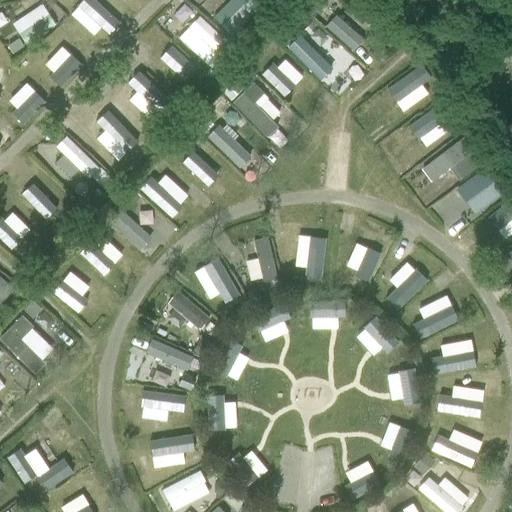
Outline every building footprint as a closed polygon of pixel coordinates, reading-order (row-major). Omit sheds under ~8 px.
[(107,27),(124,9),(114,0),(89,0),(91,2),(86,7),(107,27)] [(183,0),(165,12),(178,31),(199,17),(187,0),(183,0)] [(254,0),(229,0),(212,15),(230,35),(261,7),(254,0)] [(41,1),(12,23),(23,39),(53,18),(41,1)] [(324,26),(352,52),(364,38),(336,12),(324,26)] [(196,16),(178,42),(210,64),(228,39),(196,16)] [(71,44),(62,54),(77,69),(92,53),(61,25),(56,30),(71,44)] [(169,77),(186,60),(161,34),(144,51),(169,77)] [(325,79),(336,64),(297,34),(285,50),(325,79)] [(17,40),(7,47),(12,54),(22,47),(17,40)] [(0,63),(9,57),(0,46),(0,63)] [(285,99),(305,79),(278,52),(258,72),(285,99)] [(210,69),(206,73),(210,77),(225,61),(221,57),(220,58),(220,57),(210,69)] [(419,66),(388,82),(395,96),(426,80),(419,66)] [(149,79),(124,105),(145,126),(170,100),(149,79)] [(233,82),(223,93),(230,100),(240,90),(233,82)] [(252,84),(232,103),(266,137),(276,127),(270,121),(253,103),(262,94),(252,84)] [(0,97),(0,112),(9,125),(18,117),(2,96),(0,97)] [(97,100),(86,110),(120,146),(131,136),(97,100)] [(433,111),(396,128),(405,147),(419,140),(422,146),(444,136),(433,111)] [(202,117),(194,126),(203,134),(211,125),(202,117)] [(221,123),(207,137),(239,168),(252,154),(221,123)] [(78,188),(99,168),(66,134),(54,146),(62,155),(54,163),(78,188)] [(484,160),(464,134),(423,166),(434,181),(447,171),(456,182),(484,160)] [(169,156),(203,186),(215,173),(181,143),(169,156)] [(500,193),(483,171),(456,191),(465,202),(470,198),(478,209),(500,193)] [(42,173),(28,185),(56,217),(70,205),(42,173)] [(172,221),(184,208),(156,181),(144,194),(172,221)] [(92,193),(84,201),(90,207),(98,198),(92,193)] [(510,234),(511,232),(511,199),(476,221),(486,238),(505,226),(510,234)] [(0,213),(32,245),(45,232),(11,200),(0,211),(0,213)] [(117,228),(140,249),(152,237),(129,215),(117,228)] [(301,267),(318,268),(319,222),(302,221),(301,267)] [(359,274),(375,280),(390,238),(374,233),(359,274)] [(271,236),(241,241),(248,282),(277,278),(271,236)] [(118,289),(129,277),(96,246),(85,258),(118,289)] [(511,247),(501,257),(511,270),(511,269),(511,247)] [(231,270),(242,264),(234,251),(224,257),(231,270)] [(371,292),(392,307),(422,267),(401,251),(371,292)] [(221,256),(201,266),(219,304),(239,294),(221,256)] [(91,301),(59,271),(47,284),(79,314),(91,301)] [(0,302),(14,288),(0,275),(0,302)] [(199,329),(209,318),(179,290),(169,300),(199,329)] [(428,315),(440,309),(435,298),(422,304),(428,315)] [(313,315),(345,316),(346,300),(313,299),(313,315)] [(31,301),(23,310),(32,319),(40,310),(31,301)] [(258,327),(290,320),(287,306),(254,313),(258,327)] [(411,326),(417,339),(461,319),(455,306),(411,326)] [(377,314),(363,325),(386,353),(400,342),(377,314)] [(32,326),(22,316),(0,338),(0,341),(33,374),(43,363),(19,339),(32,326)] [(151,340),(146,355),(188,368),(193,353),(151,340)] [(433,375),(477,364),(473,347),(429,359),(433,375)] [(405,403),(422,400),(417,366),(400,369),(405,403)] [(155,371),(152,381),(166,385),(169,375),(155,371)] [(183,376),(179,386),(189,390),(193,380),(183,376)] [(182,416),(183,391),(140,389),(139,414),(182,416)] [(212,396),(209,425),(223,426),(226,398),(212,396)] [(457,416),(500,415),(499,396),(457,398),(457,416)] [(400,421),(388,455),(403,460),(415,426),(400,421)] [(434,455),(480,467),(488,437),(441,426),(434,455)] [(140,442),(143,457),(188,447),(185,432),(140,442)] [(424,455),(414,466),(420,471),(422,469),(430,460),(424,455)] [(36,477),(41,488),(80,469),(75,458),(36,477)] [(350,500),(389,478),(381,465),(343,486),(350,500)] [(200,469),(163,488),(174,510),(212,491),(200,469)] [(427,475),(417,488),(446,511),(459,511),(465,505),(427,475)] [(214,485),(214,491),(218,496),(226,489),(219,481),(214,485)] [(100,511),(89,493),(59,511),(100,511)] [(29,511),(21,501),(10,509),(11,511),(29,511)]
